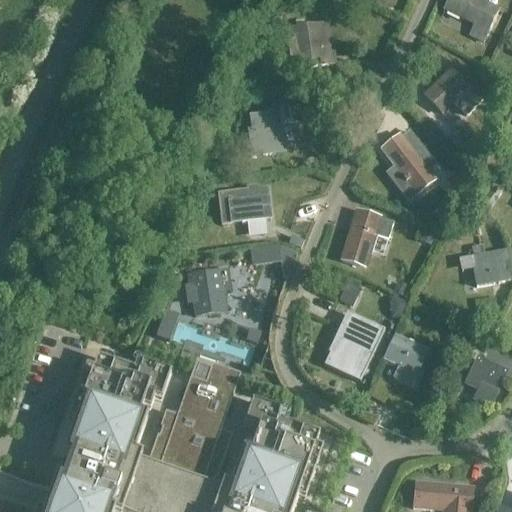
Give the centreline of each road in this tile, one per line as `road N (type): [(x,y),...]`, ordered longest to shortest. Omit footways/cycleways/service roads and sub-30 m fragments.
road 1 (unclassified): [(0,198),(88,0)]
road 2 (unknown): [(0,441),(38,455),(86,334)]
